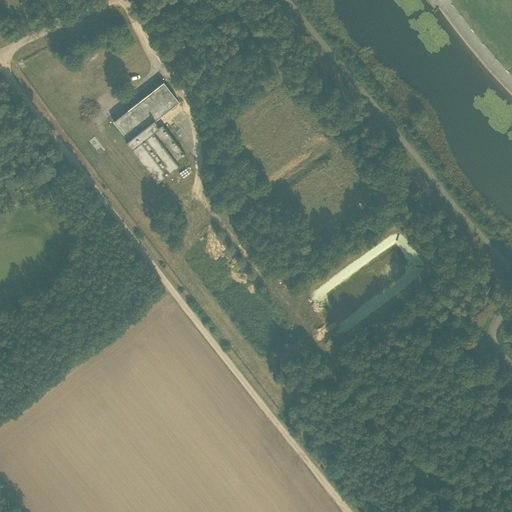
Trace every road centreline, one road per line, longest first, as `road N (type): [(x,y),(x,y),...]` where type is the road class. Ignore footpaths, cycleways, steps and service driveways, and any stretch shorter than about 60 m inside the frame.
road 1 (track): [(0,64),(345,511)]
road 2 (track): [(98,119),(141,185),(173,197),(198,191),(430,478)]
road 3 (track): [(511,269),(287,0)]
